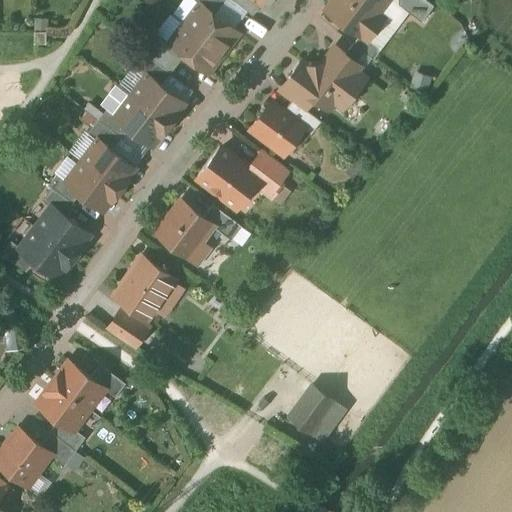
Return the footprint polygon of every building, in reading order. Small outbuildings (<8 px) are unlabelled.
[(202,0),(195,0),(179,22),(225,56),(244,31),(202,0)] [(244,0),(260,12),(269,0),(244,0)] [(386,0),(335,0),(325,14),(358,39),(386,0)] [(430,7),(421,0),(394,0),(420,20),(430,7)] [(179,22),(160,47),(206,81),(225,56),(179,22)] [(364,71),(326,45),(311,66),(298,57),(274,91),(303,111),(312,98),(335,113),(364,71)] [(141,68),(123,93),(171,130),(190,105),(141,68)] [(123,93),(104,118),(152,155),(171,130),(123,93)] [(268,98),(241,135),(280,164),(308,126),(268,98)] [(91,131),(72,156),(120,194),(139,169),(91,131)] [(219,138),(188,180),(240,218),(270,176),(219,138)] [(72,156),(53,181),(101,220),(120,194),(72,156)] [(181,196),(150,237),(189,267),(220,226),(181,196)] [(93,236),(47,201),(29,225),(74,260),(93,236)] [(74,260),(29,225),(11,249),(56,284),(74,260)] [(139,250),(105,294),(118,304),(154,331),(188,286),(139,250)] [(118,304),(101,325),(134,353),(145,340),(154,331),(118,304)] [(62,354),(45,378),(88,410),(105,386),(62,354)] [(45,378),(27,402),(70,434),(88,410),(45,378)] [(293,423),(319,443),(345,409),(319,390),(293,423)] [(11,423),(0,437),(0,470),(24,488),(50,452),(11,423)]
